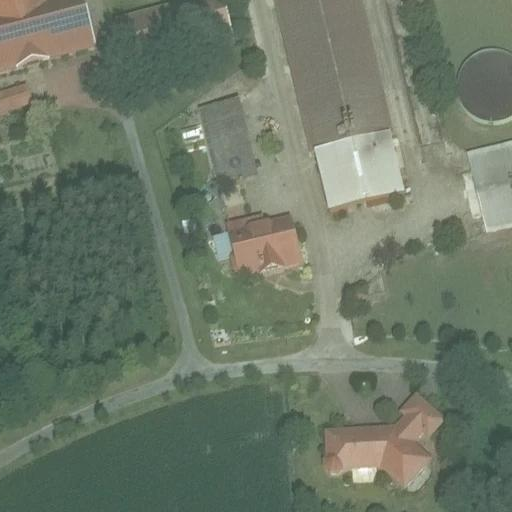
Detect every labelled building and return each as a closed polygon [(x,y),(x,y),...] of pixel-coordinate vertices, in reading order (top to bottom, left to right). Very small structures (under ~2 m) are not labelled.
[(83,0),(59,0),(49,3),(47,0),(0,0),(0,78),(97,52),(83,0)] [(236,51),(222,0),(199,0),(113,24),(129,81),(236,51)] [(410,199),(360,0),(272,0),(326,219),(410,199)] [(511,58),(501,55),(489,54),(478,57),(468,64),(462,73),(458,84),(458,95),(461,106),(468,116),(477,123),(488,126),(500,126),(511,121),(511,58)] [(0,101),(7,118),(40,105),(32,86),(0,98),(0,101)] [(259,182),(240,103),(200,113),(220,192),(259,182)] [(511,230),(511,146),(466,158),(487,237),(511,230)] [(301,268),(290,222),(263,228),(262,220),(225,229),(237,283),(301,268)] [(446,424),(417,397),(401,415),(405,419),(395,430),(325,434),(326,459),(324,463),(324,472),(331,478),(339,477),(344,473),(381,472),(405,494),(435,462),(417,446),(422,439),(428,444),(446,424)]
